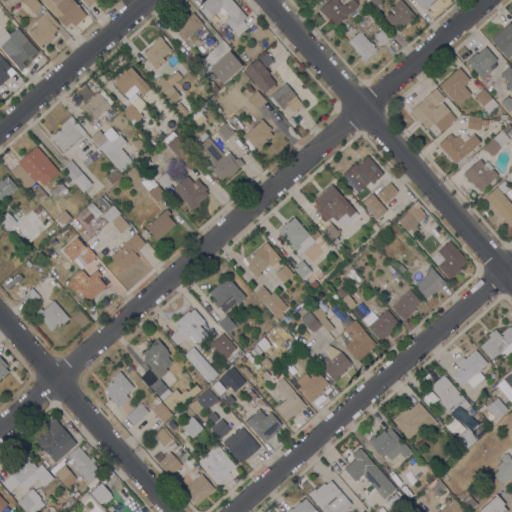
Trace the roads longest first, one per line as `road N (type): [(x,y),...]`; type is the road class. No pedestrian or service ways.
road 1 (residential): [(485,0),(0,427)]
road 2 (residential): [(511,254),(227,511)]
road 3 (residential): [(511,287),(273,0)]
road 4 (residential): [(170,511),(0,316)]
road 5 (residential): [(145,0),(0,129)]
